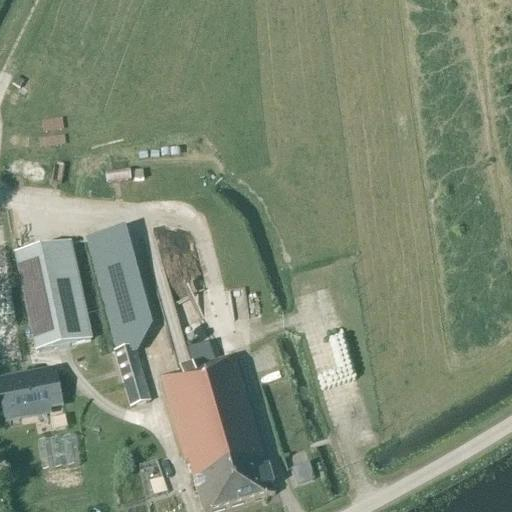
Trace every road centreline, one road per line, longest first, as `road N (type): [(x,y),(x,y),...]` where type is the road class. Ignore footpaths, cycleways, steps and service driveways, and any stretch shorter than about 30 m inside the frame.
road 1 (unclassified): [(511,424),(355,511)]
road 2 (track): [(148,219),(0,199)]
